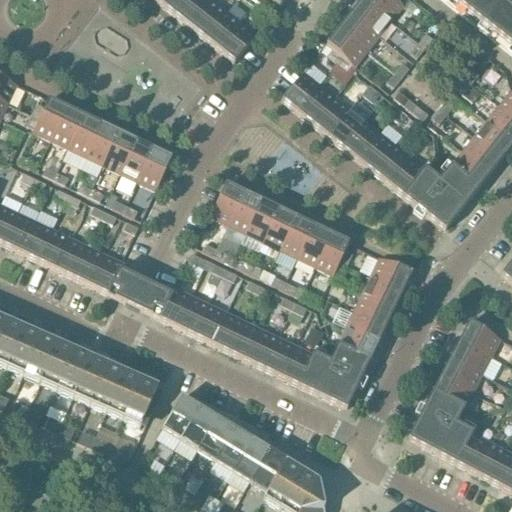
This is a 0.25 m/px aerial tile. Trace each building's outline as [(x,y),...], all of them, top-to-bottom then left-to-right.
[(162,0),(157,7),(172,19),(187,0),(162,0)] [(187,0),(172,19),(187,31),(209,3),(205,0),(187,0)] [(272,7),(263,0),(260,0),(256,5),(266,13),(272,7)] [(263,0),(272,7),(278,11),(286,0),(263,0)] [(402,10),(389,0),(364,0),(361,3),(390,26),(402,10)] [(511,0),(446,0),(511,52),(511,0)] [(187,31),(202,43),(224,15),(209,3),(187,31)] [(378,41),(390,26),(361,3),(350,18),(378,41)] [(202,43),(217,55),(239,27),(224,15),(202,43)] [(366,56),(378,41),(350,18),(337,33),(366,56)] [(233,68),(255,40),(239,27),(217,55),(233,68)] [(325,49),(331,54),(341,62),(351,70),(353,72),(366,56),(337,33),(325,49)] [(417,48),(424,53),(432,43),(425,38),(417,48)] [(424,53),(417,48),(409,57),(416,63),(424,53)] [(341,62),(331,54),(326,61),(335,68),(341,62)] [(351,70),(341,62),(335,68),(345,76),(351,70)] [(393,78),(400,83),(408,73),(401,68),(393,78)] [(463,83),(469,89),(477,79),(470,74),(463,83)] [(318,90),(303,77),(280,106),(296,118),(318,90)] [(400,83),(393,78),(386,88),(392,93),(400,83)] [(0,104),(7,107),(16,89),(0,81),(0,104)] [(469,89),(463,83),(455,93),(462,99),(469,89)] [(380,98),(369,89),(361,98),(372,107),(380,98)] [(333,102),(318,90),(296,118),(311,130),(333,102)] [(511,97),(509,95),(497,111),(511,122),(511,97)] [(402,110),(407,104),(398,96),(392,103),(402,110)] [(348,114),(333,102),(311,130),(326,142),(348,114)] [(38,122),(33,134),(31,137),(49,145),(65,113),(47,104),(43,111),(38,122)] [(407,104),(402,110),(412,118),(417,111),(407,104)] [(439,113),(446,119),(453,109),(446,104),(439,113)] [(43,111),(36,108),(31,119),(38,122),(43,111)] [(417,111),(412,118),(421,126),(427,119),(417,111)] [(511,122),(497,111),(485,126),(511,147),(511,122)] [(49,145),(63,152),(67,154),(82,121),(65,113),(49,145)] [(446,119),(439,113),(431,123),(438,129),(446,119)] [(363,126),(348,114),(326,142),(341,154),(363,126)] [(398,114),(392,122),(399,128),(406,120),(398,114)] [(31,119),(25,130),(33,134),(38,122),(31,119)] [(100,129),(82,121),(67,154),(84,162),(100,129)] [(378,138),(363,126),(341,154),(356,166),(378,138)] [(501,163),(511,149),(511,147),(485,126),(473,141),(501,163)] [(84,162),(102,170),(117,138),(100,129),(84,162)] [(102,170),(119,178),(134,146),(117,138),(102,170)] [(394,150),(378,138),(356,166),(371,178),(394,150)] [(473,141),(461,156),(489,178),(501,163),(473,141)] [(119,178),(136,187),(152,154),(134,146),(119,178)] [(409,162),(394,150),(371,178),(386,190),(409,162)] [(154,195),(170,163),(152,154),(136,187),(154,195)] [(477,193),(489,178),(461,156),(449,171),(477,193)] [(28,173),(32,165),(20,159),(17,167),(28,173)] [(424,174),(409,162),(386,190),(401,202),(424,174)] [(52,184),(56,176),(45,171),(41,179),(52,184)] [(438,185),(424,174),(401,202),(444,235),(477,193),(449,171),(438,185)] [(56,176),(52,184),(62,189),(66,181),(56,176)] [(30,190),(34,182),(23,177),(19,185),(30,190)] [(34,182),(30,190),(42,196),(46,188),(34,182)] [(87,201),(91,193),(80,188),(76,196),(87,201)] [(224,189),(220,197),(208,221),(227,230),(242,198),(224,189)] [(64,206),(68,198),(58,193),(54,201),(64,206)] [(91,193),(87,201),(98,206),(102,198),(91,193)] [(68,198),(64,206),(77,212),(80,204),(68,198)] [(260,206),(242,198),(227,230),(244,239),(260,206)] [(122,218),(125,210),(114,204),(110,212),(122,218)] [(277,214),(260,206),(244,239),(262,247),(277,214)] [(0,249),(1,250),(17,217),(0,208),(0,249)] [(100,223),(103,215),(93,210),(89,218),(100,223)] [(125,210),(122,218),(133,223),(137,215),(125,210)] [(294,223),(277,214),(262,247),(279,255),(294,223)] [(103,215),(100,223),(102,224),(98,231),(109,236),(116,221),(103,215)] [(1,250),(18,258),(34,225),(17,217),(1,250)] [(279,255),(296,263),(312,231),(294,223),(279,255)] [(18,258),(36,266),(51,234),(34,225),(18,258)] [(126,226),(122,233),(133,239),(137,232),(126,226)] [(296,263),(314,272),(329,239),(312,231),(296,263)] [(36,266),(53,275),(69,242),(51,234),(36,266)] [(314,272),(332,280),(333,277),(339,266),(344,255),(347,248),(329,239),(314,272)] [(53,275),(63,279),(71,283),(87,250),(69,242),(53,275)] [(212,261),(216,253),(204,248),(200,255),(212,261)] [(71,283),(88,291),(104,259),(87,250),(71,283)] [(216,253),(212,261),(223,266),(227,258),(216,253)] [(339,266),(346,270),(351,258),(344,255),(339,266)] [(203,263),(192,257),(188,265),(199,271),(203,263)] [(88,291),(107,300),(122,268),(104,259),(88,291)] [(378,263),(369,281),(402,296),(410,278),(378,263)] [(247,277),(251,270),(239,264),(235,272),(247,277)] [(511,289),(511,264),(501,278),(502,282),(511,289)] [(346,270),(339,266),(333,277),(341,281),(346,270)] [(130,271),(123,268),(122,268),(107,300),(132,312),(144,287),(126,278),(130,271)] [(215,268),(206,286),(217,290),(221,281),(225,273),(215,268)] [(251,270),(247,277),(258,283),(261,275),(251,270)] [(225,273),(221,281),(232,287),(236,278),(225,273)] [(281,294),(285,286),(274,281),(270,289),(281,294)] [(369,281),(361,298),(393,314),(402,296),(369,281)] [(256,298),(260,290),(249,285),(245,293),(256,298)] [(285,286),(281,294),(292,299),(296,292),(285,286)] [(172,291),(164,288),(161,295),(144,287),(132,312),(156,324),(172,291)] [(260,290),(256,298),(268,304),(272,296),(260,290)] [(190,300),(174,292),(172,291),(156,324),(175,333),(190,300)] [(321,303),(309,298),(305,306),(317,311),(321,303)] [(385,331),(393,314),(361,298),(353,315),(385,331)] [(208,308),(190,300),(175,333),(192,341),(208,308)] [(291,314),(294,307),(284,301),(280,309),(291,314)] [(294,307),(291,314),(302,320),(306,312),(294,307)] [(192,341),(210,349),(225,317),(208,308),(192,341)] [(353,315),(344,333),(377,348),(385,331),(353,315)] [(243,325),(225,317),(210,349),(227,358),(243,325)] [(0,321),(0,370),(139,432),(157,391),(0,321)] [(227,358),(245,366),(260,333),(243,325),(227,358)] [(499,344),(480,334),(467,327),(458,345),(490,362),(499,344)] [(245,366),(262,374),(278,342),(260,333),(245,366)] [(344,333),(336,350),(368,366),(377,348),(344,333)] [(262,374),(279,383),(295,350),(278,342),(262,374)] [(458,345),(449,362),(481,378),(490,362),(458,345)] [(279,383),(297,391),(312,358),(295,350),(279,383)] [(297,391),(338,411),(345,414),(368,366),(336,350),(336,351),(329,366),(312,358),(297,391)] [(449,362),(440,379),(472,395),(481,378),(449,362)] [(463,412),(472,395),(440,379),(431,396),(463,412)] [(454,468),(471,437),(455,428),(462,413),(463,413),(463,412),(431,396),(406,443),(454,468)] [(198,412),(181,402),(180,401),(161,433),(179,444),(198,412)] [(469,405),(466,412),(474,416),(478,410),(469,405)] [(9,418),(36,429),(41,417),(15,406),(9,418)] [(216,423),(206,417),(198,412),(179,444),(196,455),(216,423)] [(43,432),(63,441),(69,444),(74,432),(48,421),(43,432)] [(233,434),(216,423),(196,455),(214,465),(233,434)] [(250,444),(233,434),(214,465),(231,476),(250,444)] [(76,447),(102,458),(107,447),(81,435),(76,447)] [(488,445),(471,437),(454,468),(471,477),(488,445)] [(231,476),(249,486),(268,455),(250,444),(231,476)] [(471,477),(488,486),(505,454),(488,445),(471,477)] [(109,462),(123,468),(128,456),(115,450),(109,462)] [(488,486),(496,491),(505,495),(511,481),(511,458),(505,454),(488,486)] [(249,486),(266,497),(285,465),(268,455),(249,486)] [(275,511),(321,511),(318,485),(285,465),(266,497),(262,504),(275,511)] [(155,485),(159,478),(149,472),(145,479),(155,485)] [(159,478),(155,485),(165,491),(169,485),(159,478)] [(190,506),(194,500),(184,493),(180,500),(190,506)] [(194,500),(190,506),(199,511),(200,511),(204,506),(194,500)]
